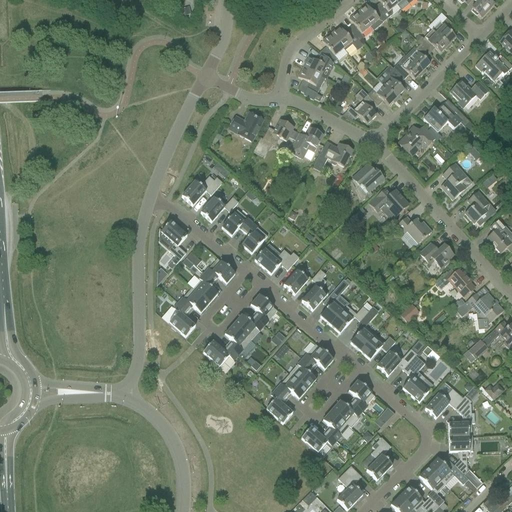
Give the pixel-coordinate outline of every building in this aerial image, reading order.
[(391,0),(376,0),(382,7),(377,10),(386,21),(391,17),(391,11),(396,6),(391,0)] [(414,0),(391,0),(396,6),(401,12),(414,1),(414,0)] [(471,10),(481,19),(494,5),(488,0),(472,0),(472,1),(476,5),(472,10),(471,10)] [(372,14),(366,6),(357,13),(370,28),(372,32),(386,21),(377,10),(372,14)] [(181,11),(183,17),(190,15),(188,9),(181,11)] [(359,43),(364,39),(361,36),(370,28),(357,13),(348,21),(355,29),(350,32),(359,43)] [(446,20),(440,25),(433,33),(435,36),(449,49),(452,46),(451,44),(455,40),(450,34),(455,29),(446,20)] [(339,28),(330,35),(347,55),(347,56),(355,50),(357,52),(363,47),(359,43),(350,32),(346,36),(339,28)] [(511,32),(511,31),(499,44),(506,51),(511,56),(511,32)] [(449,49),(435,36),(433,33),(425,41),(423,40),(419,36),(414,41),(420,46),(429,55),(434,50),(439,55),(444,51),(446,53),(449,49)] [(328,51),(321,56),(332,65),(337,61),(338,62),(347,55),(330,35),(321,43),(326,48),(328,51)] [(405,58),(423,75),(426,72),(425,70),(429,66),(424,61),(429,55),(420,46),(414,52),(413,50),(405,58)] [(374,50),(370,54),(373,58),(378,54),(374,50)] [(493,59),(488,54),(475,68),(481,75),(481,76),(482,77),(484,74),(493,83),(500,76),(504,80),(511,71),(511,68),(509,66),(502,58),(498,62),(494,58),(493,59)] [(306,62),(303,69),(324,80),(326,81),(331,72),(329,70),(332,65),(321,56),(318,63),(317,64),(309,60),(308,59),(306,62)] [(392,71),(403,81),(408,76),(414,82),(418,77),(420,79),(423,75),(405,58),(392,71)] [(381,85),(381,86),(383,88),(397,102),(400,98),(399,96),(403,92),(398,87),(401,84),(403,81),(392,71),(389,67),(384,73),(389,78),(381,85)] [(324,80),(303,69),(297,79),(301,81),(302,82),(297,92),(304,95),(303,97),(303,96),(303,97),(313,102),(313,101),(319,104),(321,99),(316,96),(319,90),(324,80)] [(470,91),(461,82),(449,94),(458,103),(457,105),(463,110),(475,97),(480,102),(487,94),(477,84),(470,91)] [(397,102),(383,88),(376,95),(373,93),(368,98),(374,104),(377,108),(382,102),(388,108),(392,103),(394,105),(397,102)] [(350,109),(346,113),(355,121),(358,118),(366,126),(375,117),(372,113),(377,108),(374,104),(368,98),(361,91),(354,98),(361,105),(353,113),(350,109)] [(469,124),(447,102),(435,113),(433,110),(423,121),(436,134),(446,125),(453,131),(460,125),(464,129),(469,124)] [(336,108),(334,113),(339,116),(342,111),(336,108)] [(346,113),(341,118),(352,124),(355,121),(346,113)] [(258,131),(263,122),(248,114),(244,122),(244,123),(235,119),(233,122),(228,131),(236,136),(237,136),(237,137),(251,144),(258,131)] [(260,140),(252,154),(262,159),(265,158),(271,146),(274,148),(279,140),(286,143),(288,139),(294,142),(298,135),(292,132),(292,131),(293,130),(279,122),(277,126),(274,132),(268,129),(262,141),(260,140)] [(434,140),(422,129),(422,130),(418,134),(413,129),(409,134),(398,145),(411,158),(421,148),(424,150),(434,140)] [(292,148),(289,154),(301,161),(305,155),(307,152),(313,155),(316,150),(318,146),(323,137),(309,130),(305,139),(299,136),(294,145),(292,148)] [(218,147),(222,138),(216,135),(212,144),(218,147)] [(321,152),(312,170),(319,174),(327,160),(330,162),(331,163),(331,165),(334,167),(336,166),(343,169),(347,161),(352,152),(339,145),(336,150),(330,147),(326,155),(321,152)] [(472,149),(467,153),(475,162),(480,158),(472,149)] [(360,173),(351,180),(352,181),(359,189),(355,192),(360,203),(372,197),(370,193),(376,187),(384,180),(376,172),(374,174),(367,166),(360,173)] [(452,202),(459,196),(471,185),(463,176),(454,166),(449,171),(441,177),(442,178),(447,183),(442,187),(440,189),(443,193),(452,202)] [(223,171),(219,176),(225,181),(229,176),(223,171)] [(492,177),(488,180),(492,186),(496,182),(492,177)] [(213,183),(208,178),(202,186),(196,181),(181,199),(192,208),(205,193),(210,198),(222,185),(216,180),(213,183)] [(375,200),(368,206),(377,215),(380,212),(390,223),(395,219),(400,214),(408,207),(395,192),(392,195),(391,196),(386,190),(378,197),(375,200)] [(249,192),(244,197),(250,202),(255,197),(249,192)] [(480,226),(484,222),(484,223),(489,218),(494,213),(488,206),(477,194),(474,196),(467,203),(472,209),(464,216),(473,226),(477,223),(480,226)] [(200,215),(211,225),(224,210),(229,215),(237,205),(232,200),(226,207),(215,198),(200,215)] [(361,210),(358,213),(363,219),(366,216),(361,210)] [(231,239),(232,238),(238,231),(243,235),(252,225),(236,212),(221,230),(231,239)] [(399,225),(395,228),(401,235),(404,232),(406,234),(401,239),(412,251),(417,246),(424,240),(431,233),(424,226),(421,229),(415,221),(411,225),(406,219),(399,225)] [(511,253),(511,247),(511,246),(511,244),(511,237),(498,222),(489,229),(493,234),(486,240),(500,256),(506,250),(510,255),(511,253)] [(169,224),(160,235),(173,246),(167,253),(174,259),(171,262),(176,266),(185,255),(177,249),(186,238),(170,224),(169,224)] [(241,246),(241,247),(251,256),(267,238),(257,230),(257,229),(252,225),(243,235),(248,239),(241,247),(241,246)] [(437,253),(430,245),(422,252),(418,255),(426,264),(431,260),(440,271),(441,270),(448,264),(447,262),(453,257),(443,247),(437,253)] [(373,255),(378,251),(374,246),(369,251),(373,255)] [(287,273),(298,260),(292,255),(290,258),(283,252),(275,262),(263,252),(254,262),(265,272),(270,277),(280,266),(281,268),(287,273)] [(190,255),(185,260),(193,266),(195,269),(200,263),(190,255)] [(185,260),(181,265),(189,271),(193,266),(185,260)] [(234,276),(216,261),(208,270),(203,275),(213,284),(217,279),(225,286),(225,287),(234,276)] [(399,275),(407,268),(405,265),(396,273),(399,275)] [(156,275),(156,289),(167,276),(160,270),(156,275)] [(309,280),(298,270),(289,281),(283,288),(294,297),(309,280)] [(454,275),(450,271),(435,285),(440,291),(450,282),(465,298),(473,291),(468,286),(470,284),(462,275),(460,276),(457,273),(454,275)] [(316,286),(301,304),(312,313),(327,296),(321,290),(325,284),(322,281),(325,277),(320,272),(311,282),(312,282),(316,286)] [(212,285),(213,284),(203,275),(198,281),(200,282),(192,291),(191,290),(208,306),(217,296),(216,296),(209,289),(212,285)] [(343,282),(331,295),(336,300),(348,287),(343,282)] [(200,316),(208,306),(191,290),(182,300),(182,299),(177,305),(187,314),(192,309),(199,315),(200,316)] [(320,318),(319,319),(330,328),(347,308),(346,308),(344,310),(335,302),(336,300),(331,295),(323,305),(328,309),(322,316),(320,318)] [(459,309),(455,313),(461,319),(472,309),(477,315),(475,316),(476,322),(477,331),(487,330),(487,327),(490,325),(492,322),(495,320),(503,313),(496,306),(498,305),(495,301),(493,303),(487,295),(480,301),(475,296),(467,302),(466,303),(464,305),(459,309)] [(250,308),(258,315),(253,320),(263,328),(268,323),(276,313),(258,297),(249,308),(250,308)] [(457,303),(455,305),(459,309),(464,305),(460,301),(458,304),(457,303)] [(183,318),(187,314),(177,305),(173,310),(177,314),(167,326),(179,336),(179,335),(185,339),(194,328),(183,318)] [(408,327),(413,323),(411,321),(418,315),(411,306),(399,317),(408,327)] [(339,336),(340,336),(340,335),(342,333),(354,320),(359,324),(368,314),(362,309),(356,316),(347,308),(330,328),(339,336)] [(250,343),(258,333),(259,334),(263,328),(253,320),(249,324),(242,318),(241,317),(232,327),(250,343)] [(359,324),(356,327),(361,332),(365,328),(368,324),(363,320),(359,324)] [(502,324),(481,343),(480,342),(467,353),(471,357),(475,361),(478,359),(478,360),(488,351),(486,349),(493,343),(492,343),(498,338),(499,337),(505,343),(502,345),(506,349),(509,353),(511,349),(511,325),(507,329),(502,324)] [(242,352),(250,343),(232,327),(224,337),(224,338),(227,340),(232,344),(228,349),(238,358),(242,352)] [(350,345),(360,354),(374,337),(365,328),(361,332),(350,345),(350,344),(350,345)] [(278,335),(275,338),(281,344),(284,340),(278,335)] [(384,345),(374,337),(360,354),(370,362),(380,350),(385,354),(384,354),(385,355),(394,344),(388,339),(384,345)] [(212,344),(202,355),(208,359),(208,360),(207,360),(206,360),(218,370),(223,375),(233,363),(238,358),(228,349),(223,354),(212,344)] [(306,356),(301,361),(311,370),(315,365),(323,372),(332,362),(315,346),(306,356)] [(423,354),(435,362),(439,357),(426,349),(423,354)] [(402,362),(407,366),(415,358),(416,356),(410,351),(402,361),(402,362)] [(402,361),(391,352),(376,369),(387,379),(402,362),(402,361)] [(407,366),(401,372),(411,380),(402,391),(404,392),(407,395),(418,405),(428,394),(416,384),(421,378),(417,374),(424,366),(415,358),(407,366)] [(296,367),(297,367),(289,376),(306,392),(315,382),(315,381),(315,382),(307,375),(311,370),(301,361),(296,367)] [(254,363),(250,368),(256,373),(260,368),(254,363)] [(280,386),(280,385),(275,391),(285,400),(290,395),(297,401),(298,402),(306,392),(289,376),(280,386)] [(365,408),(374,398),(357,383),(348,394),(356,401),(352,405),(362,414),(366,409),(365,408)] [(468,384),(465,387),(465,391),(468,393),(473,388),(468,384)] [(439,394),(424,411),(435,421),(448,406),(453,410),(462,400),(451,391),(444,385),(438,392),(439,394)] [(503,393),(497,386),(492,390),(489,387),(484,392),(492,403),(503,393)] [(462,400),(453,410),(460,416),(469,406),(470,404),(470,403),(478,393),(473,388),(468,393),(464,398),(462,400)] [(282,426),(292,415),(280,405),(285,400),(275,391),(270,397),(275,401),(265,412),(282,426)] [(339,403),(331,413),(347,427),(349,428),(348,429),(350,430),(358,420),(357,419),(362,414),(352,405),(347,410),(340,404),(340,403),(339,403)] [(462,425),(447,426),(448,440),(471,439),(471,425),(473,425),(473,415),(470,416),(470,407),(469,406),(460,416),(462,418),(462,425)] [(387,410),(374,425),(375,426),(380,430),(393,416),(387,410)] [(322,423),(330,430),(326,435),(336,444),(341,438),(340,438),(349,428),(347,427),(331,413),(322,423)] [(316,456),(326,445),(331,449),(336,444),(326,435),(322,440),(310,430),(301,441),(306,445),(306,446),(305,445),(305,446),(316,456)] [(448,440),(448,454),(459,454),(459,462),(453,467),(463,477),(469,472),(466,470),(466,459),(468,459),(467,454),(472,453),(471,439),(448,440)] [(376,462),(366,473),(376,483),(391,467),(382,458),(385,454),(390,449),(381,440),(375,445),(371,449),(374,452),(370,456),(376,462)] [(436,461),(427,470),(444,487),(453,478),(462,487),(464,486),(466,488),(470,484),(468,482),(463,477),(453,467),(448,472),(436,461)] [(347,511),(362,497),(352,487),(355,484),(360,479),(350,468),(337,481),(347,491),(336,502),(345,511),(347,511)] [(418,480),(428,489),(432,493),(427,498),(428,500),(429,499),(438,509),(438,508),(442,505),(443,503),(436,496),(444,487),(427,470),(418,479),(418,480)] [(428,500),(424,504),(409,489),(408,489),(399,499),(412,511),(417,511),(420,509),(424,511),(428,511),(429,511),(430,511),(434,511),(438,509),(429,499),(428,500)] [(310,493),(302,502),(307,508),(316,499),(310,493)] [(511,494),(503,503),(507,507),(511,502),(511,494)] [(491,498),(482,506),(486,511),(487,511),(493,511),(503,503),(504,502),(500,498),(495,502),(491,498)] [(399,499),(390,508),(394,511),(412,511),(399,499)] [(502,511),(507,507),(503,503),(493,511),(502,511)]
